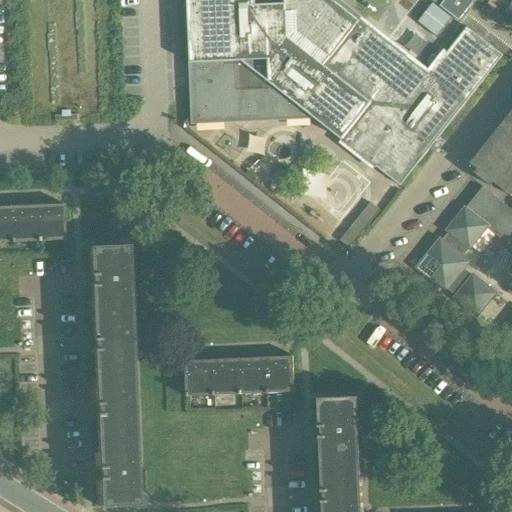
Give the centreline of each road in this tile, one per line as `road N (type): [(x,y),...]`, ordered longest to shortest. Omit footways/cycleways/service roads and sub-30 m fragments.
road 1 (unclassified): [(511,413),(372,300),(316,270),(155,133)]
road 2 (residential): [(33,506),(53,475),(42,285),(78,284)]
road 3 (unclassified): [(155,133),(0,138)]
road 4 (unclassified): [(151,0),(155,133)]
